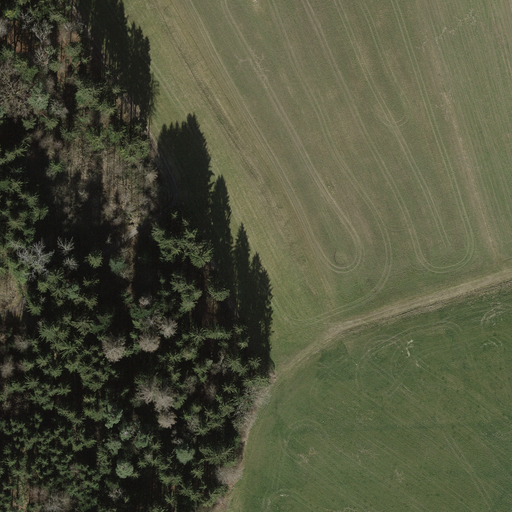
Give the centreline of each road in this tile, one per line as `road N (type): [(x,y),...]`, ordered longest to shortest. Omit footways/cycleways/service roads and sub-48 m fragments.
road 1 (track): [(80,0),(273,336),(294,344),(511,276)]
road 2 (track): [(97,511),(101,458),(91,423),(22,307)]
road 3 (track): [(22,307),(33,290),(188,181)]
